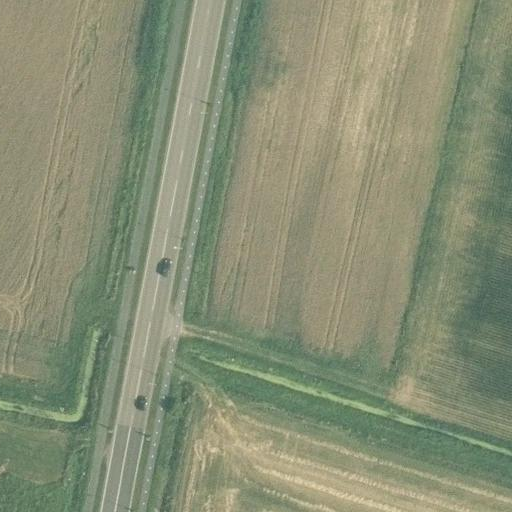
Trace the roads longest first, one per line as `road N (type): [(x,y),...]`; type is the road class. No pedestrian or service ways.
road 1 (primary): [(112,511),(208,0)]
road 2 (track): [(393,394),(149,319)]
